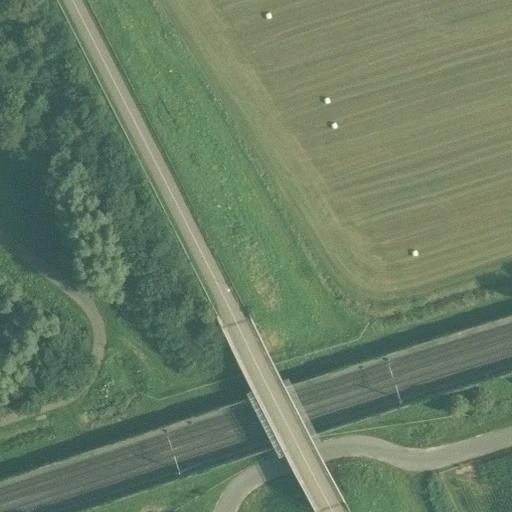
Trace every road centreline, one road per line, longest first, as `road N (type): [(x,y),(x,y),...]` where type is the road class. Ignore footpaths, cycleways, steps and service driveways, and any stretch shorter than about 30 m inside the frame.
road 1 (unclassified): [(69,0),(314,476)]
road 2 (unclassified): [(225,511),(258,477),(344,448),(429,458),(511,436)]
road 3 (unclassified): [(97,354),(99,317),(0,239)]
